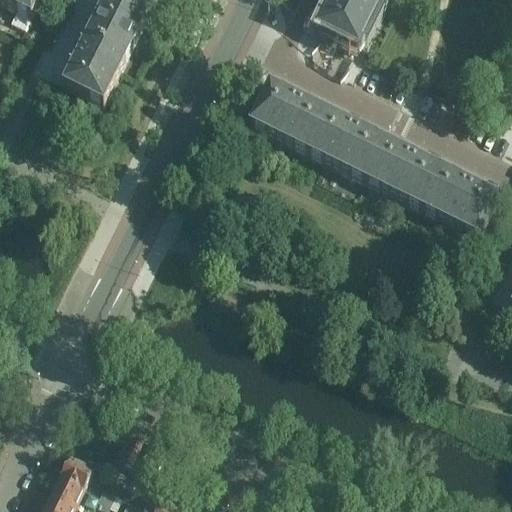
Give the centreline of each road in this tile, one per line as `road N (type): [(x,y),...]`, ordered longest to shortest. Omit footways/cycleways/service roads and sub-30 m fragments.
road 1 (tertiary): [(68,372),(232,41)]
road 2 (residential): [(511,176),(278,63)]
road 3 (unclassified): [(256,464),(68,372)]
road 4 (tertiary): [(0,511),(68,372)]
